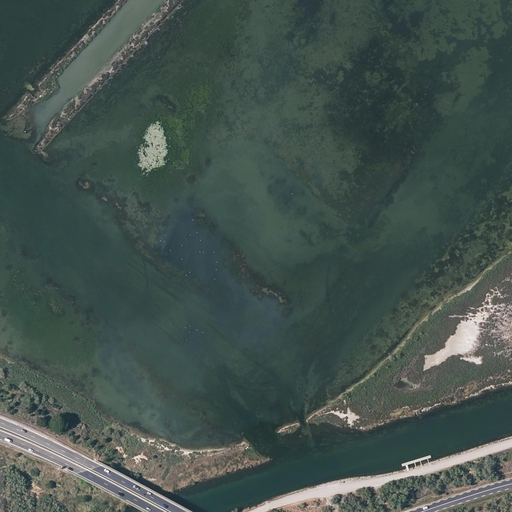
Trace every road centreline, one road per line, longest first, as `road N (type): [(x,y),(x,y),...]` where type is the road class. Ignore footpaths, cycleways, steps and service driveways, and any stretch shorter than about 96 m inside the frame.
road 1 (track): [(511,441),(422,472),(253,511)]
road 2 (trunk): [(178,511),(0,422)]
road 3 (trunk): [(0,435),(156,511)]
